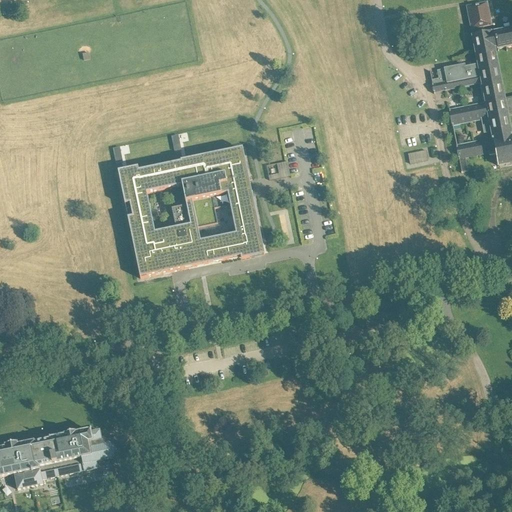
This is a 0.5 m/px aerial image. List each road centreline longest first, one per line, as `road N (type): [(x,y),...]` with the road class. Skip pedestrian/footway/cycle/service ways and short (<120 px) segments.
road 1 (residential): [(500,266),(475,242),(449,192),(430,97),(384,46),(375,0)]
road 2 (unclassified): [(147,338),(442,277)]
road 3 (residential): [(492,511),(489,394),(447,317),(442,277)]
road 4 (residential): [(206,492),(168,442),(147,338)]
road 5 (unclassified): [(0,369),(147,338)]
